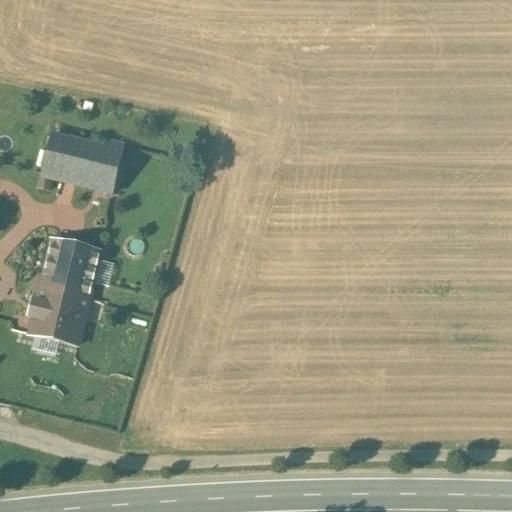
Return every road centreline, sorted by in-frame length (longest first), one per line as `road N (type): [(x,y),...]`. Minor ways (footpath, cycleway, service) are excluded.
road 1 (unclassified): [(0,426),(118,463),(511,451)]
road 2 (primary): [(511,498),(324,495),(68,511)]
